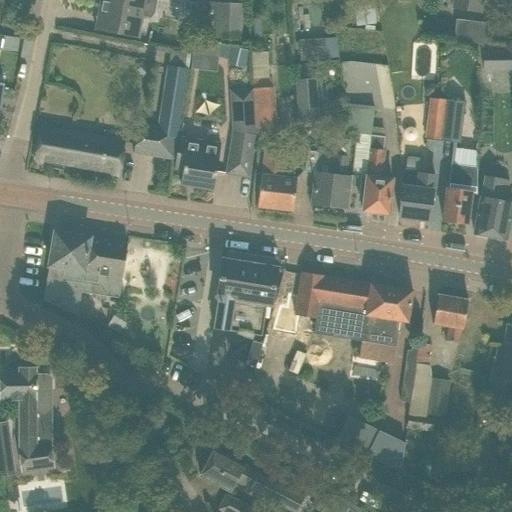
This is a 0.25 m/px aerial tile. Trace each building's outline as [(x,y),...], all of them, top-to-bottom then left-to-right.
[(104,5),(99,29),(139,37),(142,16),(149,17),(153,13),(155,0),(100,0),(100,4),(104,5)] [(451,0),(450,8),(480,13),(482,0),(451,0)] [(212,38),(241,40),(242,4),(214,3),(212,38)] [(352,7),(355,26),(375,24),(372,4),(352,7)] [(451,41),(485,45),(489,23),(455,19),(451,41)] [(191,58),(217,61),(219,44),(193,41),(191,58)] [(226,65),(243,69),(247,51),(230,47),(226,65)] [(271,49),(253,50),(254,81),(272,80),(271,49)] [(509,50),(482,51),(482,70),(510,70),(509,50)] [(141,64),(136,70),(141,76),(147,70),(141,64)] [(136,131),(133,153),(154,156),(173,159),(185,81),(187,70),(166,66),(156,126),(137,123),(136,131)] [(294,80),(297,123),(318,122),(315,78),(294,80)] [(276,135),(273,87),(252,88),(255,136),(276,135)] [(255,136),(252,88),(228,90),(231,132),(224,174),(248,178),(255,136)] [(423,139),(441,141),(447,100),(444,100),(444,101),(429,99),(423,139)] [(447,100),(441,141),(459,143),(464,102),(447,100)] [(35,160),(118,175),(124,139),(40,126),(35,160)] [(381,178),(384,150),(383,150),(384,137),(370,135),(365,176),(360,176),(358,194),(364,195),(362,212),(388,215),(392,179),(381,178)] [(180,184),(213,190),(220,143),(178,136),(174,169),(182,170),(180,184)] [(345,175),(347,156),(318,153),(316,172),(315,172),(311,206),(345,210),(347,190),(350,191),(352,176),(345,175)] [(263,154),(259,187),(257,207),(292,211),(296,178),(283,176),(285,157),(263,154)] [(445,201),(442,221),(467,224),(469,204),(471,192),(477,193),(477,167),(451,164),(449,174),(448,188),(446,187),(445,201)] [(401,187),(400,195),(398,215),(429,219),(432,191),(434,175),(419,174),(417,170),(404,169),(401,172),(401,187)] [(477,214),(474,233),(506,239),(511,205),(511,194),(506,193),(508,180),(483,175),(477,214)] [(43,299),(63,309),(77,315),(81,292),(118,298),(127,243),(54,232),(43,299)] [(270,305),(276,268),(222,259),(216,297),(217,297),(215,311),(212,328),(218,329),(261,336),(266,305),(270,305)] [(280,306),(273,331),(292,334),(295,315),(315,319),(312,334),(394,347),(397,322),(407,323),(409,310),(412,290),(369,283),(302,272),(298,292),(298,297),(288,295),(286,307),(280,306)] [(444,341),(458,343),(460,330),(462,330),(467,300),(437,295),(432,325),(446,327),(444,341)] [(113,314),(106,326),(107,326),(118,331),(124,321),(113,314)] [(252,342),(246,364),(255,366),(262,344),(252,342)] [(399,401),(410,402),(416,364),(419,344),(418,344),(418,343),(411,342),(409,350),(406,350),(399,401)] [(416,364),(410,402),(409,414),(407,413),(405,428),(431,431),(433,418),(425,417),(426,414),(443,417),(449,381),(430,378),(428,366),(430,345),(419,344),(416,364)] [(488,389),(507,392),(511,365),(511,352),(499,350),(495,349),(488,389)] [(0,372),(0,399),(19,400),(19,448),(18,448),(21,472),(53,468),(49,443),(35,445),(35,412),(50,412),(50,375),(35,375),(35,368),(19,368),(19,372),(0,372)] [(335,439),(367,455),(400,471),(404,443),(347,415),(335,439)] [(0,422),(0,476),(14,474),(7,421),(0,422)] [(230,492),(236,481),(293,511),(295,511),(304,496),(214,449),(200,476),(230,492)] [(218,509),(223,511),(256,511),(257,511),(225,495),(218,509)]
